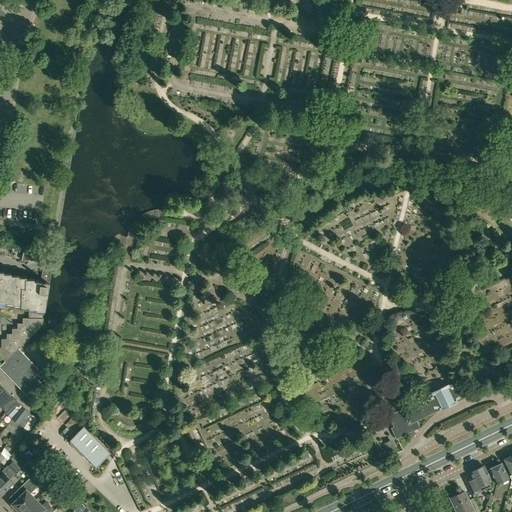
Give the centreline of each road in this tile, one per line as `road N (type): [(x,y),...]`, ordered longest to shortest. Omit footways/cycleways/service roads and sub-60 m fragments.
road 1 (residential): [(373,511),(511,445)]
road 2 (residential): [(511,397),(450,410),(429,425),(407,461)]
